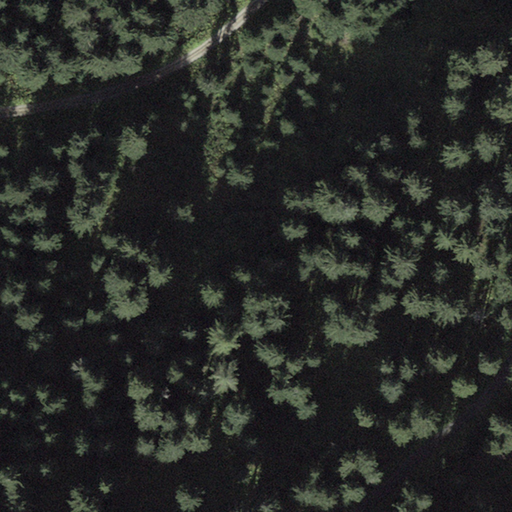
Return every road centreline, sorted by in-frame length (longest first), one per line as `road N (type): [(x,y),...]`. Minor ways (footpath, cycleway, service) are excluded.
road 1 (track): [(261,0),(193,56),(138,83),(0,111)]
road 2 (track): [(357,511),(484,400),(511,361)]
